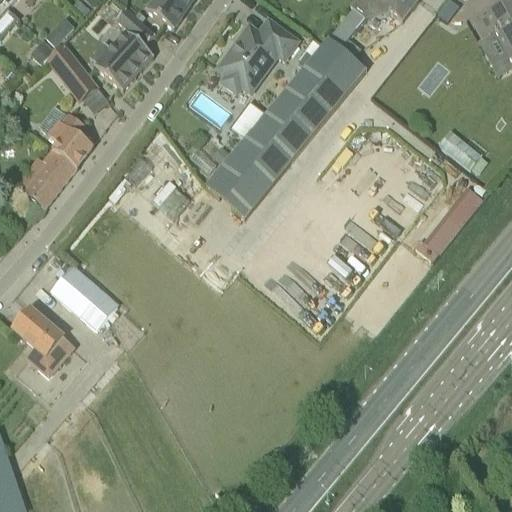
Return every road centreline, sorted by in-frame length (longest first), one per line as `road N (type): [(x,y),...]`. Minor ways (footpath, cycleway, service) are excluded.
road 1 (residential): [(0,284),(46,239),(229,0)]
road 2 (secondary): [(511,249),(294,511)]
road 3 (secondary): [(356,511),(511,323)]
